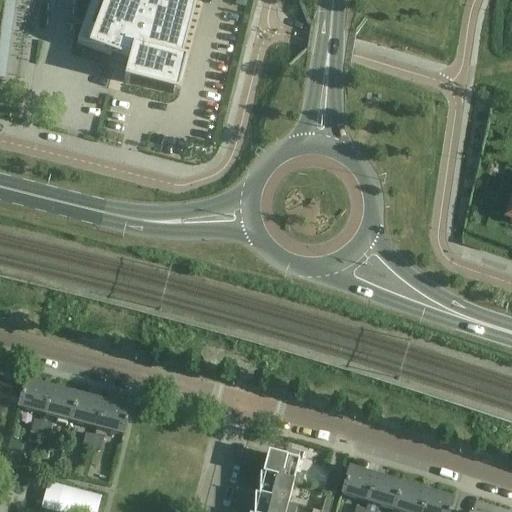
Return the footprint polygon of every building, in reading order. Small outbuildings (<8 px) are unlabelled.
[(92,0),(76,44),(128,64),(123,83),(172,96),(196,0),(92,0)] [(17,410),(44,417),(51,390),(24,383),(17,410)] [(44,417),(70,423),(77,397),(51,390),(44,417)] [(70,423),(96,430),(102,404),(77,397),(70,423)] [(129,411),(102,404),(96,430),(122,437),(129,411)] [(39,437),(42,424),(33,422),(30,435),(39,437)] [(39,437),(48,440),(51,426),(42,424),(39,437)] [(81,448),(90,451),(93,437),(85,435),(81,448)] [(90,451),(99,453),(102,440),(93,437),(90,451)] [(158,443),(151,469),(191,479),(198,453),(158,443)] [(125,450),(123,462),(130,464),(133,452),(125,450)] [(259,475),(259,476),(292,484),(301,486),(303,477),(295,475),(298,463),(296,462),(298,454),(285,451),(283,459),(267,455),(262,476),(259,475)] [(123,462),(120,474),(127,475),(130,464),(123,462)] [(151,469),(145,495),(185,505),(191,479),(151,469)] [(329,470),(323,492),(334,496),(341,473),(329,470)] [(341,496),(367,504),(375,478),(349,470),(341,496)] [(254,496),(287,505),(292,484),(259,476),(258,497),(254,496)] [(367,504),(392,511),(400,486),(375,478),(367,504)] [(48,484),(41,510),(48,511),(96,511),(100,498),(48,484)] [(392,511),(420,511),(426,494),(400,486),(392,511)] [(116,488),(113,500),(120,501),(123,490),(116,488)] [(449,511),(452,502),(426,494),(420,511),(449,511)] [(145,495),(140,511),(183,511),(185,505),(145,495)] [(294,511),(296,507),(287,505),(254,496),(252,511),(294,511)] [(324,500),(320,511),(329,511),(332,502),(324,500)]
